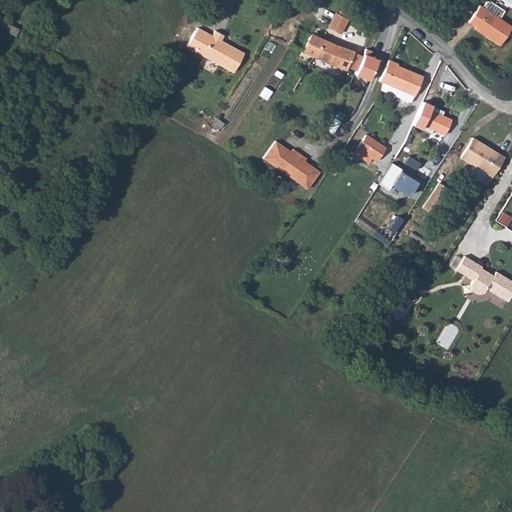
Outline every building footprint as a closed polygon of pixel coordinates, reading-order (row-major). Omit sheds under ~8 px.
[(468,22),(474,27),(487,35),(486,37),(498,46),(511,27),(498,18),(504,11),(490,2),(485,2),(482,7),(479,6),(468,22)] [(336,14),(328,28),(339,34),(347,19),(344,18),(345,17),(346,16),(346,15),(346,14),(346,13),(346,12),(345,11),(343,10),(342,10),(341,10),(340,11),(339,12),(338,13),(338,14),(338,15),(336,14)] [(4,21),(0,29),(14,36),(19,29),(4,21)] [(473,29),(486,37),(487,35),(474,27),(473,29)] [(211,37),(197,28),(185,47),(230,75),(241,56),(219,42),(222,37),(214,32),(211,37)] [(319,39),(309,34),(301,51),(314,57),(314,58),(327,64),(346,70),(352,51),(340,47),(331,44),(322,40),(326,33),(323,31),(319,39)] [(378,81),(396,89),(393,96),(410,103),(413,96),(422,76),(396,66),(397,64),(387,60),(378,81)] [(421,102),(411,125),(420,129),(422,125),(444,135),(450,120),(428,110),(430,106),(421,102)] [(384,148),(365,135),(356,147),(376,161),(384,148)] [(484,148),(485,146),(472,138),(459,158),(491,178),(503,157),(495,152),(494,154),(484,148)] [(290,152),(274,141),(262,158),(306,189),(318,172),(303,161),(305,158),(291,149),(290,152)] [(408,157),(404,164),(416,171),(420,164),(408,157)] [(391,162),(377,183),(388,190),(390,187),(405,197),(415,182),(399,171),(402,169),(391,162)] [(447,189),(437,182),(421,208),(431,214),(447,189)] [(497,220),(506,226),(511,217),(502,211),(497,220)] [(387,247),(389,243),(356,217),(353,222),(387,247)] [(481,267),(463,256),(454,270),(472,280),(469,285),(470,291),(476,294),(482,293),(485,288),(506,301),(511,291),(511,282),(494,271),(492,275),(491,277),(486,274),(486,272),(480,268),(481,267)] [(425,276),(417,270),(411,278),(419,284),(425,276)] [(0,482),(5,491),(29,478),(25,469),(0,481),(0,482)]
